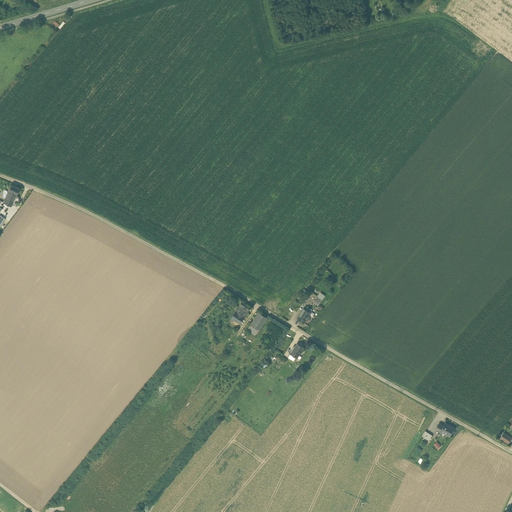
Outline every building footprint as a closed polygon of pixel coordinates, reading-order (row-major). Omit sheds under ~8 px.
[(19,188),(11,184),(8,191),(16,195),(17,195),(19,188)] [(16,195),(8,191),(5,198),(5,199),(3,202),(11,206),(16,195)] [(315,305),(317,307),(322,301),(317,297),(312,304),(314,306),(315,305)] [(242,301),(240,304),(241,305),(236,312),(244,317),(251,307),(242,301)] [(308,311),(304,308),(297,319),(304,323),(306,320),(307,321),(308,318),(307,318),(311,312),(310,312),(311,311),(309,310),(308,311)] [(237,321),(240,323),(244,317),(236,312),(235,312),(231,318),(236,322),(237,321)] [(259,312),(251,324),(259,329),(267,317),(259,312)] [(259,329),(251,324),(247,329),(255,335),(259,329)] [(297,343),(295,346),(294,345),(293,347),(294,348),(290,354),(297,358),(304,347),(297,343)] [(286,360),(278,354),(276,359),(284,364),(286,360)] [(454,428),(445,423),(443,425),(440,430),(440,431),(450,436),(454,428)] [(426,438),(429,433),(425,431),(420,439),(427,443),(429,440),(426,438)] [(511,438),(504,433),(500,438),(508,443),(511,438)]
